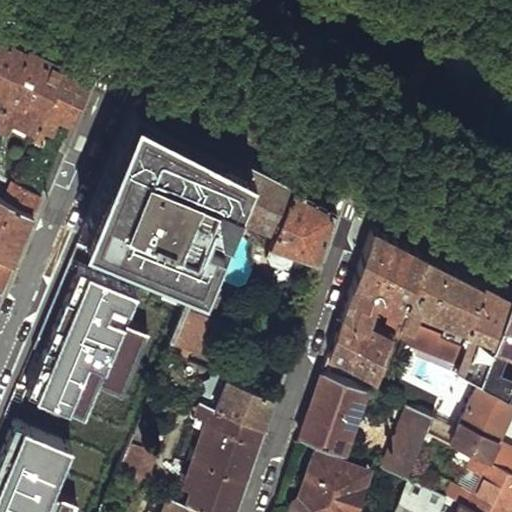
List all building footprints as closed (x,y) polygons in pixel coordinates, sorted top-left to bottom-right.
[(0,100),(24,45),(4,34),(0,31),(0,100)] [(24,45),(0,100),(0,122),(4,124),(5,121),(33,133),(39,122),(64,66),(45,55),(24,45)] [(64,66),(39,122),(52,128),(58,115),(72,121),(90,79),(77,72),(64,66)] [(0,419),(0,511),(101,511),(118,474),(129,444),(87,425),(59,412),(96,320),(126,333),(168,351),(169,348),(172,340),(192,290),(199,273),(225,211),(244,166),(188,140),(134,114),(121,143),(112,144),(23,363),(0,419)] [(244,166),(225,211),(272,230),(292,182),(271,172),(246,159),(244,166)] [(14,176),(4,195),(34,211),(38,202),(42,192),(14,176)] [(272,230),(263,254),(281,261),(289,256),(292,250),(319,259),(336,209),(335,204),(315,194),(292,182),(272,230)] [(0,192),(0,257),(11,264),(34,211),(4,195),(0,192)] [(396,240),(370,226),(326,352),(363,369),(357,384),(369,388),(392,334),(398,319),(423,253),(396,240)] [(423,253),(398,319),(410,323),(412,317),(418,304),(425,306),(419,321),(459,337),(480,282),(423,253)] [(0,257),(0,291),(11,264),(0,257)] [(192,290),(214,299),(219,292),(212,280),(199,273),(192,290)] [(466,340),(454,369),(460,373),(476,332),(495,339),(511,298),(480,282),(459,337),(466,340)] [(192,290),(172,340),(198,351),(212,321),(209,319),(217,300),(214,299),(192,290)] [(495,339),(477,382),(507,396),(511,383),(511,372),(498,366),(506,349),(511,352),(511,298),(495,339)] [(410,323),(398,319),(392,334),(451,357),(459,337),(419,321),(412,317),(410,323)] [(96,320),(59,412),(87,425),(126,333),(96,320)] [(310,400),(298,434),(342,449),(360,401),(364,401),(369,388),(357,384),(320,369),(310,400)] [(221,394),(218,403),(263,422),(268,406),(273,391),(220,370),(217,377),(224,381),(219,393),(221,394)] [(470,450),(511,469),(511,444),(495,437),(511,402),(511,397),(507,396),(477,382),(448,439),(470,450)] [(214,422),(186,500),(208,508),(217,511),(230,511),(263,422),(218,403),(201,395),(194,414),(214,422)] [(405,404),(382,464),(406,472),(423,428),(429,413),(405,404)] [(511,408),(502,432),(511,435),(511,408)] [(118,474),(140,482),(154,446),(132,438),(129,444),(118,474)] [(314,449),(292,510),(298,511),(349,511),(364,466),(314,449)] [(452,480),(446,492),(460,499),(466,502),(487,511),(511,511),(511,469),(470,450),(464,463),(479,470),(472,487),(452,480)] [(406,472),(390,511),(487,511),(466,502),(461,511),(436,511),(446,492),(406,472)] [(169,493),(162,511),(206,511),(208,508),(186,500),(169,493)] [(460,499),(454,511),(461,511),(466,502),(460,499)]
